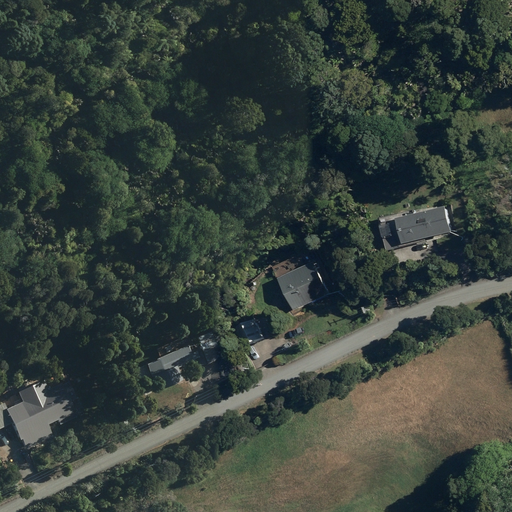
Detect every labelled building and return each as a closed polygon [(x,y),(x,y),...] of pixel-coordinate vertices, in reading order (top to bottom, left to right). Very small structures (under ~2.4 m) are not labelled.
[(452,207),(405,219),(411,244),(458,232),(452,207)] [(478,242),(471,233),(461,241),(469,250),(478,242)] [(310,237),(299,243),(303,250),(314,244),(310,237)] [(320,264),(284,280),(299,311),(334,295),(320,264)] [(260,321),(246,326),(254,344),(267,339),(260,321)] [(199,343),(208,364),(221,359),(213,338),(199,343)] [(160,358),(161,359),(147,365),(158,392),(183,381),(178,368),(193,362),(187,347),(160,358)] [(52,434),(43,415),(69,403),(61,385),(11,408),(13,414),(9,415),(4,404),(0,405),(0,428),(12,423),(19,440),(32,435),(34,439),(30,441),(34,448),(37,447),(35,442),(52,434)]
